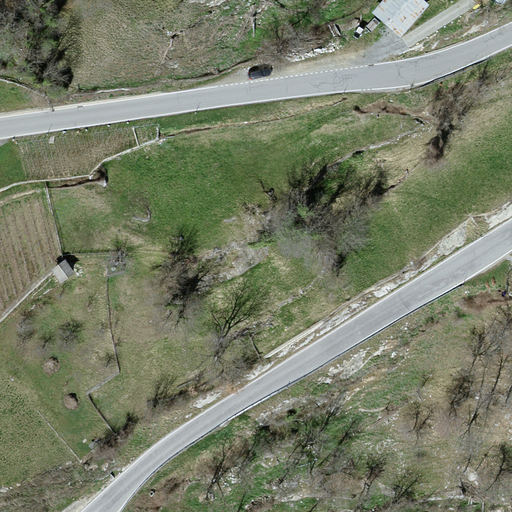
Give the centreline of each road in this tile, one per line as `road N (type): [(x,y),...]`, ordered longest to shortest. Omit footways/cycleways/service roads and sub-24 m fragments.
road 1 (tertiary): [(511,33),(408,72),(0,128)]
road 2 (tertiary): [(101,511),(182,438),(511,234)]
